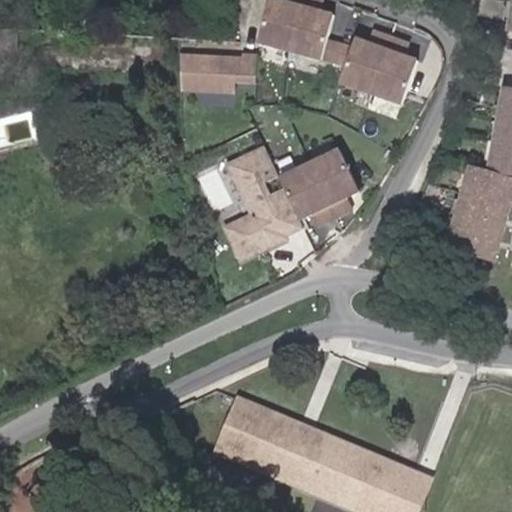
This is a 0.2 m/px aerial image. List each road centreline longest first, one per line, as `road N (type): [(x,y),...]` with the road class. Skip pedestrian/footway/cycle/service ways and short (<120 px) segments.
road 1 (residential): [(347,280),(266,304),(0,436)]
road 2 (residential): [(0,471),(239,358),(304,332),(346,330)]
road 3 (residential): [(352,0),(456,50),(424,160),(349,264),(347,280)]
road 4 (residential): [(511,317),(347,280)]
road 5 (residential): [(346,330),(511,356)]
